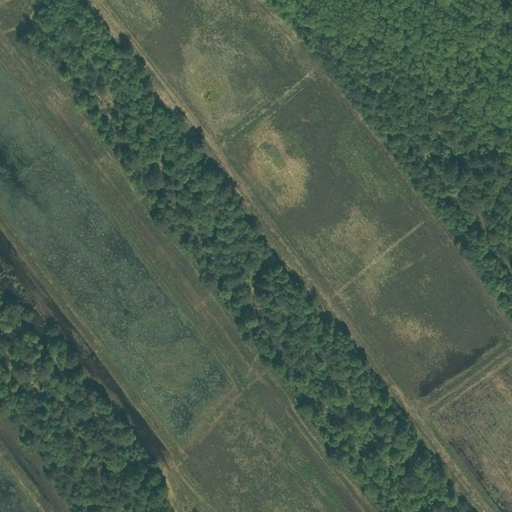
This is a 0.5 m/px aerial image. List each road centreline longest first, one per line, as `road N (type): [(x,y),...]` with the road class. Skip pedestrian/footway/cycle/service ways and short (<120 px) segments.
road 1 (track): [(97,0),(494,511)]
road 2 (track): [(0,36),(353,511)]
road 3 (track): [(0,215),(224,511)]
